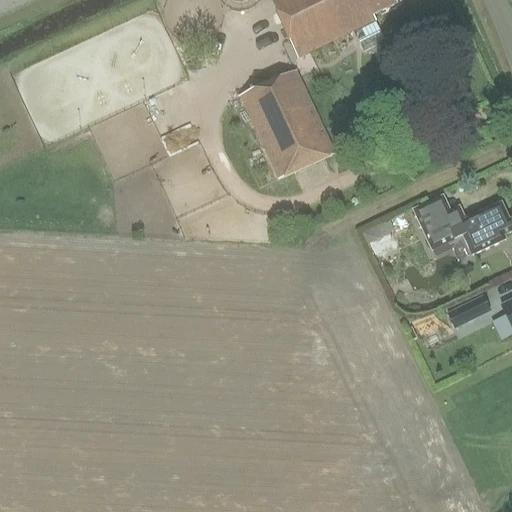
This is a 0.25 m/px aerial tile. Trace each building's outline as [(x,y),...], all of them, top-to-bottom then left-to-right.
[(395,0),(270,0),(298,60),(376,21),(373,16),(397,4),(395,0)] [(337,154),(298,70),(239,98),(278,181),(337,154)] [(501,205),(462,223),(458,214),(448,218),(442,203),(409,218),(418,237),(417,238),(423,252),(433,247),(435,252),(446,247),(444,242),(462,234),(472,257),(499,244),(497,240),(511,233),(511,222),(511,221),(509,222),(501,205)] [(511,299),(489,310),(504,339),(511,335),(511,299)] [(448,315),(456,330),(474,321),(466,306),(448,315)]
